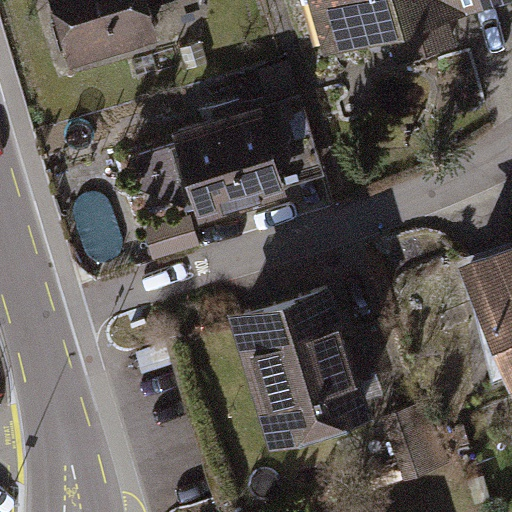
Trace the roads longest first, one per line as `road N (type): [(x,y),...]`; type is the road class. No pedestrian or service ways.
road 1 (residential): [(511,145),(391,207),(35,323)]
road 2 (tertiary): [(72,511),(58,409),(35,323)]
road 3 (tertiary): [(35,323),(0,205)]
